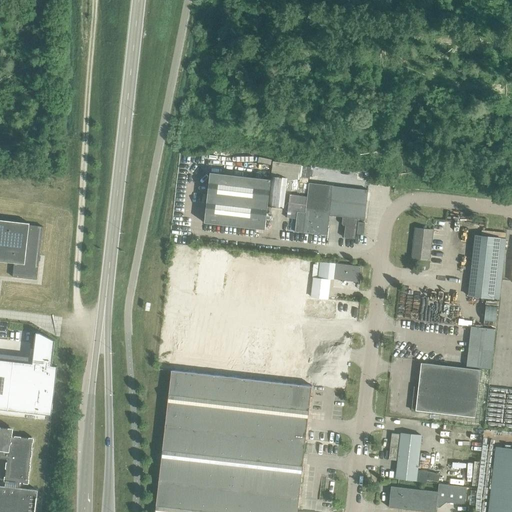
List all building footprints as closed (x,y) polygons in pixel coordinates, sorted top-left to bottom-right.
[(282,203),(284,182),(209,173),(204,223),(264,230),(268,201),(282,203)] [(287,181),(285,191),(297,192),(308,194),(305,213),(297,212),(295,232),(303,233),(327,236),(329,217),(343,218),(342,225),(343,227),(345,227),(344,239),(355,240),(357,220),(365,221),(368,191),(333,187),(333,186),(309,183),(298,182),(287,181)] [(0,261),(14,263),(12,277),(37,280),(43,227),(29,225),(29,224),(0,220),(0,261)] [(356,234),(363,235),(365,223),(358,222),(356,234)] [(415,229),(412,257),(429,259),(432,231),(415,229)] [(493,298),(499,299),(506,239),(500,239),(500,238),(475,235),(468,296),(493,299),(493,298)] [(334,278),(358,281),(360,266),(336,263),(334,278)] [(313,279),(311,297),(325,298),(327,280),(313,279)] [(466,366),(490,369),(495,329),(471,326),(466,366)] [(0,409),(51,416),(57,366),(52,366),(54,341),(39,333),(35,333),(34,349),(32,363),(0,359),(0,409)] [(411,410),(475,417),(480,370),(421,363),(418,387),(414,390),(411,410)] [(311,388),(171,373),(155,511),(297,511),(299,498),(305,442),(311,388)] [(0,427),(0,458),(7,459),(4,480),(16,482),(15,488),(0,486),(0,511),(34,511),(37,490),(19,488),(19,482),(27,483),(33,439),(11,436),(12,429),(0,427)] [(396,478),(416,481),(421,435),(401,433),(400,434),(392,433),(388,460),(398,461),(396,478)] [(510,511),(511,449),(495,447),(487,511),(510,511)] [(391,487),(388,507),(429,511),(435,511),(436,506),(440,506),(446,501),(465,503),(466,488),(439,485),(438,492),(391,487)]
